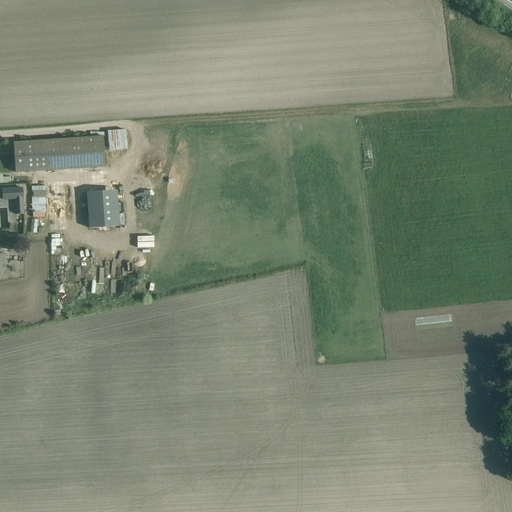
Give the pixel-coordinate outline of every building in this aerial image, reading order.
[(125,130),(108,131),(110,153),(119,153),(118,150),(127,150),(125,130)] [(89,133),(89,137),(14,142),(16,173),(105,167),(103,136),(105,136),(104,132),(89,133)] [(45,187),(32,187),(32,213),(33,213),(33,217),(45,218),(45,213),(45,187)] [(88,227),(119,225),(117,188),(86,190),(88,227)] [(18,213),(23,213),(23,191),(0,191),(0,194),(1,208),(6,207),(7,229),(18,229),(18,213)] [(61,252),(61,238),(52,238),(52,253),(61,252)]
